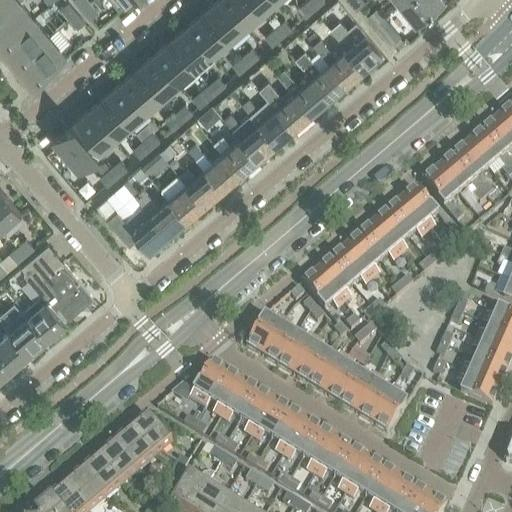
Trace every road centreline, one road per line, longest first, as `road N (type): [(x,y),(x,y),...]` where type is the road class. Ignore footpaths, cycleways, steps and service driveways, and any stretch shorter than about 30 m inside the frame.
road 1 (residential): [(131,295),(480,0)]
road 2 (tertiary): [(187,315),(511,38)]
road 3 (residential): [(474,505),(212,343),(187,315)]
road 4 (tertiary): [(0,480),(187,315)]
road 5 (residential): [(0,140),(165,0)]
road 6 (residential): [(131,295),(9,152)]
road 7 (residential): [(0,409),(131,295)]
